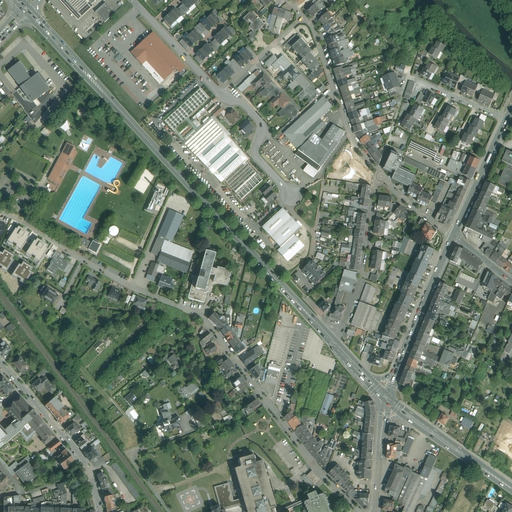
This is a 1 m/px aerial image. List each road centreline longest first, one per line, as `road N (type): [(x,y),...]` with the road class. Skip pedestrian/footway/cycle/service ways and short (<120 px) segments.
road 1 (residential): [(360,511),(201,317),(135,289),(0,210)]
road 2 (primary): [(25,7),(334,341)]
road 3 (residential): [(303,16),(353,134),(381,177)]
road 4 (secondary): [(394,376),(453,236)]
road 5 (residential): [(89,471),(0,362)]
road 6 (residential): [(219,92),(262,125),(256,156),(292,194)]
road 7 (secondary): [(453,236),(506,120)]
road 8 (residential): [(133,0),(219,92)]
road 9 (primary): [(413,418),(511,488)]
